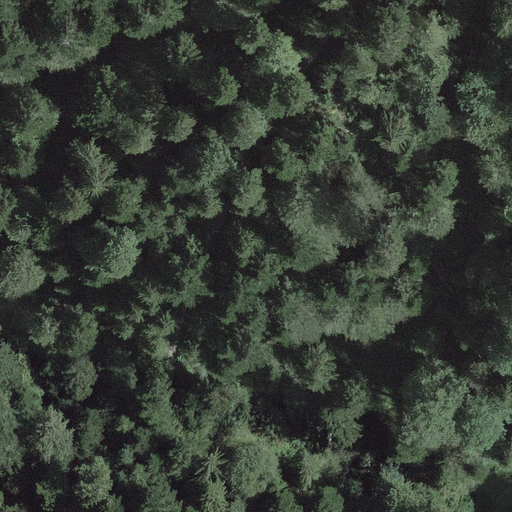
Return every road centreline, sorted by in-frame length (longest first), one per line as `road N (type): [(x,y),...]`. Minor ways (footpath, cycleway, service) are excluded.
road 1 (track): [(100,511),(146,430),(218,224),(315,57),(361,0)]
road 2 (track): [(468,175),(470,0)]
